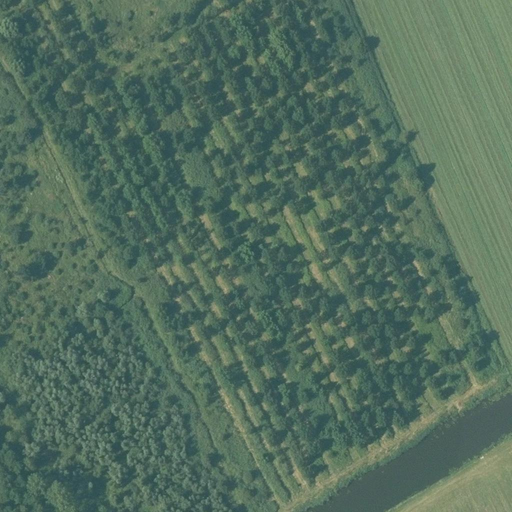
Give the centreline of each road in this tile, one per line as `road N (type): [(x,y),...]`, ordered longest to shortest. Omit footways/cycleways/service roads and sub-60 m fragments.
road 1 (track): [(243,511),(134,289),(107,266),(0,55)]
road 2 (track): [(511,371),(287,511)]
